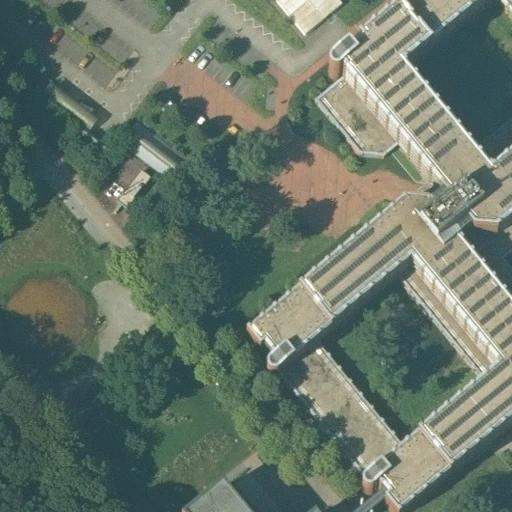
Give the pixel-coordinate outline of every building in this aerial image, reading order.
[(412,0),(356,46),(359,50),(350,58),(347,54),(330,68),(329,69),(328,71),(327,73),(327,75),(328,77),(329,79),(331,81),(333,81),(336,81),(339,80),(341,78),(343,80),(341,81),(396,148),(427,186),(419,194),(404,208),(245,338),(259,354),(262,352),(272,363),(268,366),(267,368),(266,370),(265,372),(266,374),(266,376),(268,378),(269,379),(271,380),(274,380),(276,379),(278,378),(317,345),(396,280),(409,269),(495,374),(482,384),(403,450),(364,482),(362,483),(361,485),(361,486),(361,488),(361,489),(361,491),(361,492),(362,493),(363,494),(364,495),(365,495),(366,495),(367,495),(368,496),(369,495),(370,495),(371,495),(372,494),(377,491),(381,496),(386,502),(383,505),(388,511),(408,511),(511,426),(511,282),(494,260),(507,249),(511,249),(511,161),(490,180),(468,153),(403,75),(493,0),(412,0)] [(511,0),(494,0),(511,21),(511,0)] [(396,148),(341,81),(313,104),(358,158),(383,160),(390,154),(396,148)] [(98,121),(51,84),(41,95),(89,133),(98,121)] [(511,116),(468,153),(490,180),(511,161),(511,116)] [(190,164),(137,123),(120,144),(173,185),(190,164)] [(107,147),(81,126),(71,139),(97,160),(107,147)] [(396,148),(390,154),(414,183),(427,186),(396,148)] [(106,189),(125,206),(148,179),(135,168),(118,188),(111,182),(106,189)] [(409,269),(396,280),(482,384),(495,374),(409,269)] [(364,482),(403,450),(317,345),(278,378),(364,482)] [(240,511),(223,490),(196,511),(240,511)] [(361,511),(374,511),(383,505),(386,502),(381,496),(361,511)]
